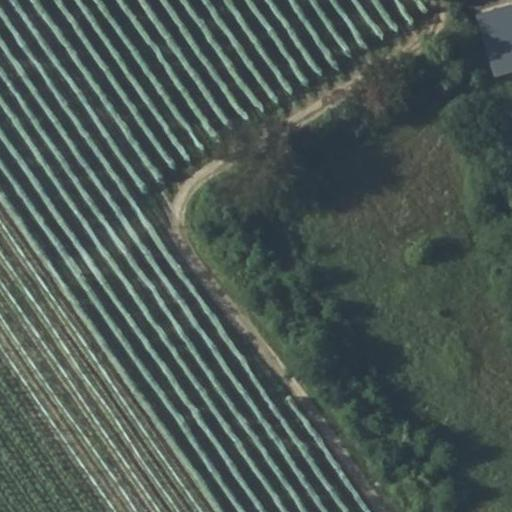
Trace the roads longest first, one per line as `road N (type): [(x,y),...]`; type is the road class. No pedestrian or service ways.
road 1 (track): [(445,13),(167,198),(184,242),(381,511)]
road 2 (track): [(438,0),(511,229)]
